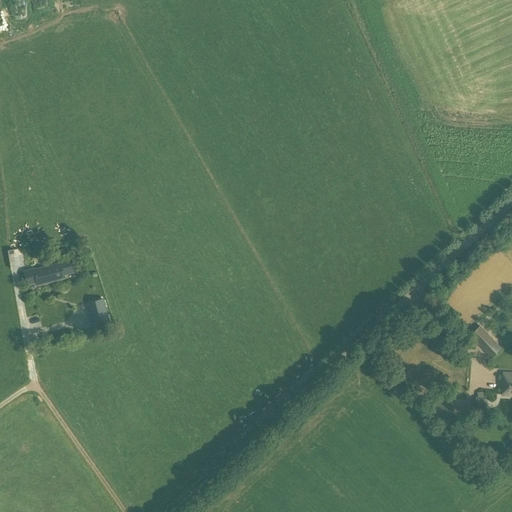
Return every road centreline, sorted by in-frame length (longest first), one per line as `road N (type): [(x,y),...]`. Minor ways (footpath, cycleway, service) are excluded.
road 1 (unclassified): [(175,511),(511,207)]
road 2 (unknown): [(24,317),(34,388),(116,511)]
